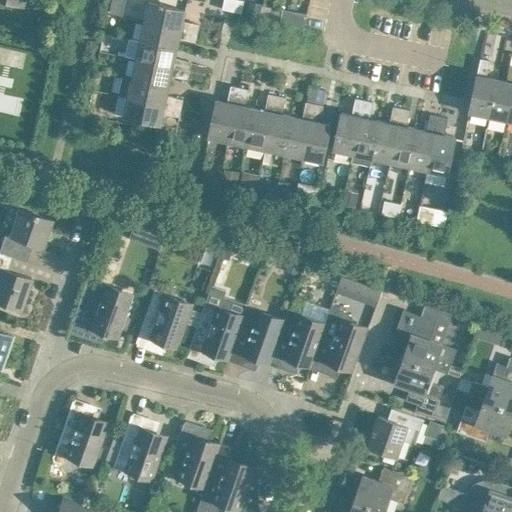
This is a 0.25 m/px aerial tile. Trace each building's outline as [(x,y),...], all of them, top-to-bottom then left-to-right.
[(107,0),(106,19),(134,22),(135,0),(107,0)] [(240,13),(243,0),(240,0),(223,0),(222,9),(240,13)] [(148,2),(144,21),(197,33),(199,24),(182,21),(185,10),(162,5),(163,3),(159,2),(159,5),(148,2)] [(195,42),(197,33),(144,21),(139,41),(177,49),(179,38),(195,42)] [(113,55),(117,36),(105,33),(100,52),(113,55)] [(174,58),(177,49),(139,41),(135,60),(189,71),(191,62),(174,58)] [(488,117),(496,79),(486,77),(489,60),(480,58),(468,112),(488,117)] [(187,80),(189,71),(135,60),(131,79),(168,86),(171,76),(187,80)] [(507,121),(511,93),(511,65),(509,65),(506,81),(496,79),(488,117),(507,121)] [(166,96),(168,86),(131,79),(122,77),(118,95),(127,97),(181,109),(183,100),(166,96)] [(227,141),(239,88),(230,86),(226,102),(216,100),(208,137),(227,141)] [(246,145),(254,108),(244,106),(247,89),(239,88),(227,141),(246,145)] [(101,111),(105,92),(92,89),(88,108),(101,111)] [(264,149),(276,96),(268,94),(264,110),(254,108),(246,145),(264,149)] [(283,153),(292,116),(282,114),(285,98),(276,96),(264,149),(262,162),(269,164),(271,151),(283,153)] [(179,117),(181,109),(127,97),(123,116),(160,124),(162,114),(179,117)] [(352,154),(364,100),(355,98),(351,115),(341,112),(332,150),(352,154)] [(369,166),(371,158),(379,121),(369,118),(372,102),(364,100),(352,154),(350,162),(369,166)] [(302,157),(314,104),(305,102),(302,118),(292,116),(283,153),(302,157)] [(323,105),(314,104),(302,157),(321,162),(330,124),(319,122),(323,105)] [(390,162),(401,108),(392,106),(389,123),(379,121),(371,158),(390,162)] [(408,166),(416,129),(406,127),(410,110),(401,108),(390,162),(408,166)] [(427,170),(439,116),(430,114),(426,131),(416,129),(408,166),(427,170)] [(445,182),(454,137),(444,135),(447,118),(439,116),(427,170),(426,178),(445,182)] [(447,211),(439,209),(420,205),(416,221),(444,227),(447,211)] [(6,233),(0,249),(0,252),(12,257),(27,262),(34,243),(43,246),(53,220),(20,209),(11,234),(6,233)] [(395,224),(396,214),(380,212),(379,223),(395,224)] [(26,297),(32,278),(8,270),(12,257),(0,252),(0,301),(22,309),(26,297)] [(118,336),(132,297),(133,295),(95,281),(96,278),(88,275),(69,330),(101,341),(105,331),(118,336)] [(192,305),(169,297),(154,291),(136,342),(161,351),(164,342),(178,347),(192,305)] [(321,308),(325,297),(312,292),(307,303),(321,308)] [(228,358),(242,316),(205,303),(187,354),(212,363),(215,353),(228,358)] [(352,369),(366,328),(349,322),(351,317),(333,304),(332,304),(324,324),(310,365),(335,374),(339,365),(352,369)] [(269,361),(283,320),(246,307),(242,316),(228,358),(253,367),(256,357),(269,361)] [(400,357),(433,369),(447,374),(456,350),(429,340),(436,322),(403,310),(395,333),(396,333),(397,332),(400,333),(398,339),(408,342),(403,357),(400,357)] [(310,365),(324,324),(287,311),(283,320),(269,361),(294,370),(297,361),(310,365)] [(0,368),(1,369),(12,336),(0,331),(0,368)] [(428,381),(433,369),(400,357),(400,358),(402,359),(394,382),(409,388),(404,400),(433,411),(442,387),(428,381)] [(511,368),(496,363),(488,386),(474,381),(469,394),(483,399),(511,408),(511,368)] [(505,434),(511,414),(511,408),(483,399),(479,411),(465,406),(456,431),(486,441),(490,429),(505,434)] [(95,419),(98,409),(73,400),(54,455),(54,461),(62,463),(67,459),(68,456),(94,465),(108,423),(95,419)] [(387,419),(378,416),(367,446),(395,456),(402,439),(415,444),(423,419),(391,408),(387,419)] [(157,423),(142,418),(131,414),(113,465),(152,479),(167,437),(153,433),(157,423)] [(209,431),(196,426),(184,422),(165,473),(203,486),(218,445),(206,440),(209,431)] [(425,431),(422,446),(439,450),(442,435),(425,431)] [(240,463),(243,453),(218,445),(203,486),(200,495),(239,509),(253,467),(240,463)] [(453,453),(449,465),(455,467),(459,455),(453,453)] [(411,479),(382,468),(377,480),(362,475),(354,499),(383,510),(388,498),(402,503),(411,479)] [(511,511),(511,486),(493,479),(492,482),(490,482),(487,481),(484,481),(481,482),(479,482),(477,483),(474,485),(472,486),(470,488),(470,490),(468,492),(467,494),(446,487),(442,499),(440,498),(439,499),(477,511),(511,511)] [(106,511),(107,511),(65,496),(61,510),(51,507),(49,511),(106,511)] [(388,511),(383,510),(354,499),(349,511),(327,511),(323,510),(322,511),(388,511)]
